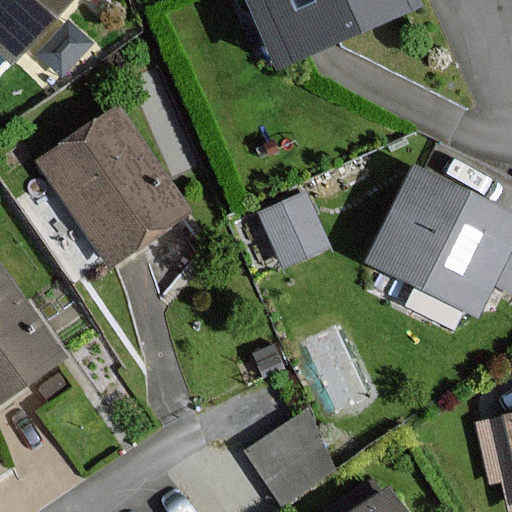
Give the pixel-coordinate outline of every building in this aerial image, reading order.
[(65,0),(0,0),(0,45),(12,57),(65,0)] [(254,0),(280,61),(416,4),(413,0),(254,0)] [(185,209),(118,110),(45,160),(112,259),(185,209)] [(511,217),(415,169),(371,259),(475,311),(492,277),(511,287),(511,217)] [(325,246),(304,196),(264,212),(285,263),(325,246)] [(0,399),(61,357),(0,269),(0,399)] [(283,501),(331,468),(308,410),(248,451),(283,501)] [(511,416),(482,423),(494,479),(507,476),(511,500),(511,416)] [(404,511),(392,494),(363,511),(404,511)]
